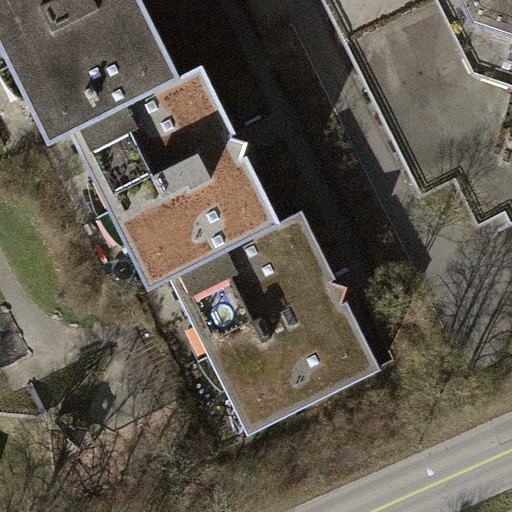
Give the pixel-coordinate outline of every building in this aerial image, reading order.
[(45,144),(69,132),(179,78),(141,0),(0,0),(0,27),(10,25),(42,87),(33,95),(27,107),(45,144)] [(321,0),(421,195),(453,179),(477,230),(511,211),(511,58),(483,49),(474,55),(446,0),(321,0)] [(511,0),(446,0),(474,55),(483,49),(511,58),(511,0)] [(201,67),(179,78),(69,132),(88,171),(104,175),(111,170),(142,231),(132,239),(131,254),(146,287),(168,276),(278,222),(244,148),(246,141),(237,137),(201,67)] [(302,210),(278,222),(168,276),(189,317),(201,319),(212,317),(242,376),(232,384),(227,393),(246,433),(380,366),(344,297),(346,286),(337,281),(302,210)]
